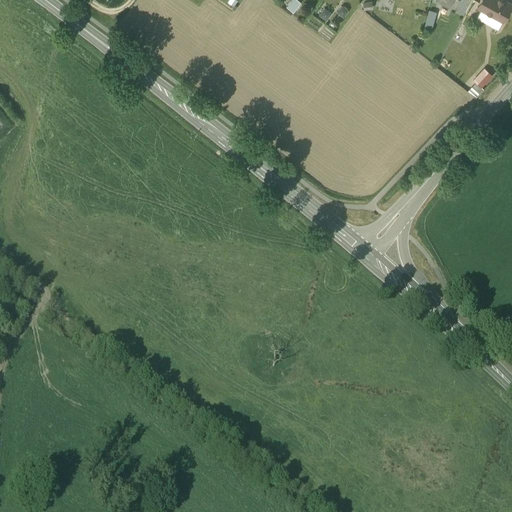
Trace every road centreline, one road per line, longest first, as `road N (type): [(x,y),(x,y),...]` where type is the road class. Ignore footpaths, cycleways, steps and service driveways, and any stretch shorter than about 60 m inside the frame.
road 1 (tertiary): [(356,248),(43,0)]
road 2 (track): [(0,261),(46,298),(2,365),(0,384)]
road 3 (tertiary): [(410,199),(511,82)]
